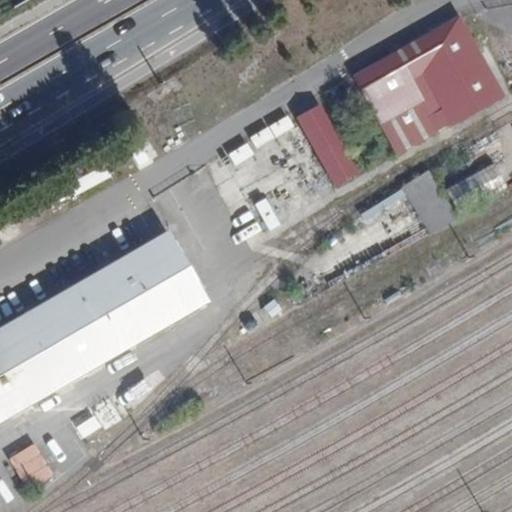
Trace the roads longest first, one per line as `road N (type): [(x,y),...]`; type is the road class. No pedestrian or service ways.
road 1 (unknown): [(221,267),(511,108)]
road 2 (unknown): [(221,267),(224,297),(198,329),(0,448)]
road 3 (primary): [(0,119),(206,0)]
